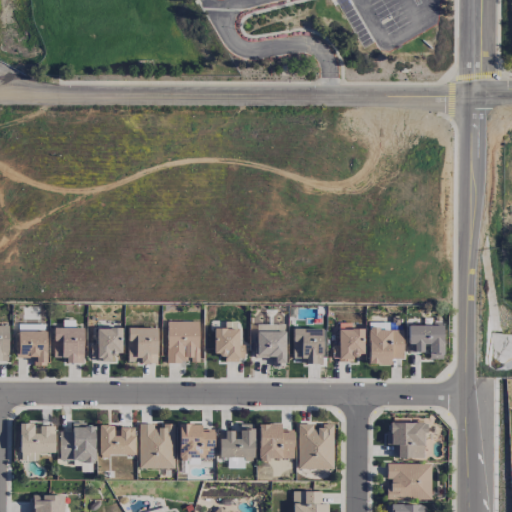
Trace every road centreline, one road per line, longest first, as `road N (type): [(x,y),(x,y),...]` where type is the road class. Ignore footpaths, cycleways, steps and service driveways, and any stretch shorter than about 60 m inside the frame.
road 1 (residential): [(0,97),(476,97)]
road 2 (residential): [(0,395),(465,395)]
road 3 (secondary): [(463,511),(476,97)]
